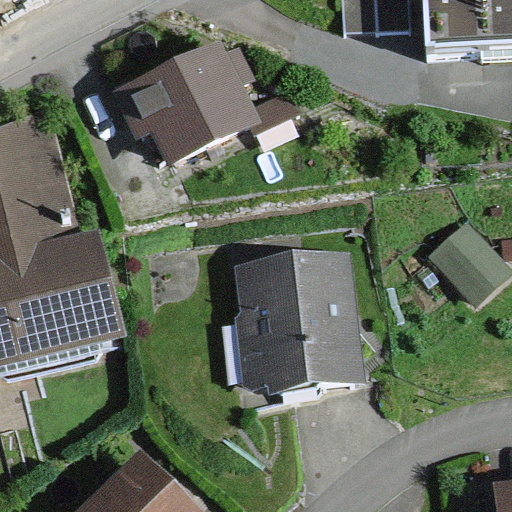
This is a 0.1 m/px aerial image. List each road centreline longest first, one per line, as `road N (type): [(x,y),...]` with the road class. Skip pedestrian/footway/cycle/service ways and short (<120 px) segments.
road 1 (residential): [(511,98),(354,62),(221,0)]
road 2 (residential): [(511,421),(435,441),(341,511)]
road 3 (unclassified): [(0,57),(111,0)]
